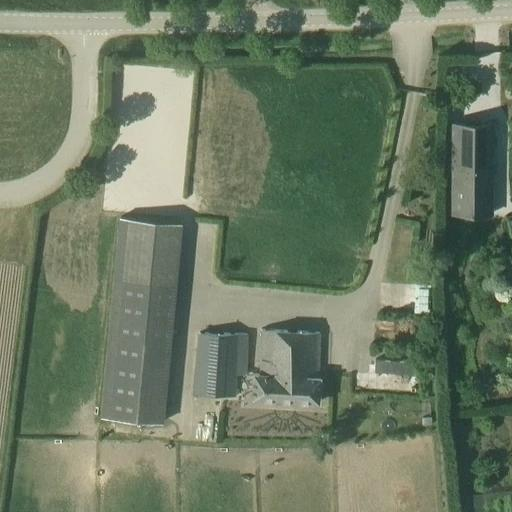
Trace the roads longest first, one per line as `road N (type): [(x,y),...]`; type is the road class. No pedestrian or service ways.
road 1 (unclassified): [(511,11),(82,25)]
road 2 (unclassified): [(82,25),(87,84),(77,146),(38,188),(0,196)]
